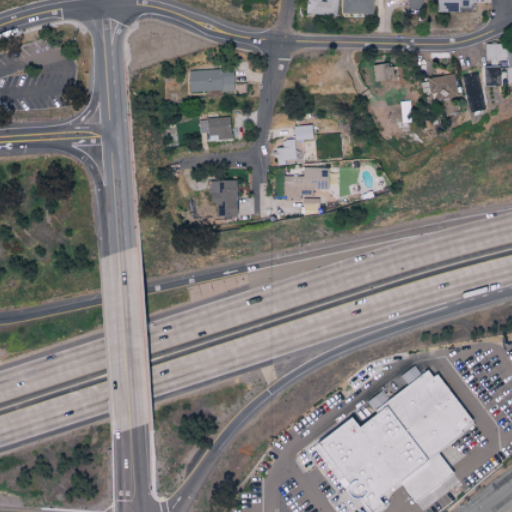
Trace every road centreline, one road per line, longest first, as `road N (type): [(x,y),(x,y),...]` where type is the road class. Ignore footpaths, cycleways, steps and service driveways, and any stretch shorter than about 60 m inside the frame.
road 1 (motorway): [(0,436),(393,303),(511,271)]
road 2 (motorway): [(511,232),(385,263),(0,390)]
road 3 (tertiary): [(0,26),(62,10),(128,6),(280,45),(448,47),(511,23)]
road 4 (motorway): [(511,218),(0,319)]
road 5 (motorway): [(191,485),(261,403),(312,368),(511,293)]
road 6 (secondary): [(136,430),(120,246)]
road 7 (residential): [(259,218),(257,160),(280,45)]
road 8 (motorway): [(54,145),(93,167),(120,246)]
road 9 (secondary): [(120,246),(111,122)]
